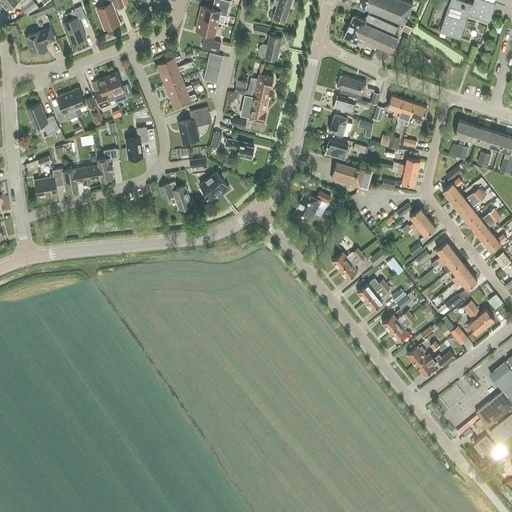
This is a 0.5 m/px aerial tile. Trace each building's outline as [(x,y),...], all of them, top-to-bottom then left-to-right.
[(27,0),(0,0),(0,1),(6,9),(18,0),(22,5),(27,0)] [(33,0),(31,0),(21,9),(25,14),(37,5),(33,0)] [(102,0),(104,5),(97,8),(106,29),(119,23),(114,9),(117,8),(118,9),(124,6),(124,5),(129,3),(127,0),(102,0)] [(214,0),(212,8),(201,6),(198,18),(218,22),(220,14),(227,16),(229,8),(231,0),(229,0),(214,0)] [(285,21),(292,0),(278,0),(279,0),(278,0),(274,0),(273,4),(277,5),(273,17),(285,21)] [(361,0),(361,3),(360,3),(360,4),(361,4),(367,6),(367,7),(368,7),(375,9),(374,10),(375,10),(382,12),(382,13),(383,13),(389,15),(389,16),(390,16),(404,22),(407,15),(408,15),(408,14),(410,9),(413,2),(408,0),(361,0)] [(495,3),(486,0),(473,0),(473,4),(461,0),(450,0),(440,31),(460,38),(468,15),(489,22),(495,3)] [(44,6),(36,10),(38,17),(47,13),(44,6)] [(85,16),(81,6),(74,8),(75,10),(66,14),(68,20),(63,23),(70,43),(86,37),(79,19),(85,16)] [(397,27),(368,14),(365,20),(366,20),(362,28),(367,31),(364,39),(369,41),(392,51),(398,37),(393,35),(397,27)] [(365,20),(354,15),(350,23),(349,23),(347,28),(348,28),(344,37),(356,42),(357,41),(367,45),(369,41),(364,39),(367,31),(362,28),(366,20),(365,20)] [(218,22),(198,18),(196,30),(207,33),(206,38),(204,38),(202,47),(219,51),(221,42),(213,40),(215,34),(218,22)] [(412,26),(404,23),(401,30),(409,33),(412,26)] [(268,27),(256,24),(254,32),(266,34),(268,27)] [(45,43),(54,39),(50,27),(40,31),(40,30),(26,36),(33,55),(47,49),(45,43)] [(282,37),(270,35),(269,40),(268,44),(263,43),(260,45),(258,52),(260,55),(265,56),(277,59),(282,37)] [(210,52),(208,59),(222,62),(223,55),(210,52)] [(156,64),(161,75),(178,68),(178,67),(176,62),(181,59),(180,55),(174,57),(156,64)] [(207,66),(220,69),(222,62),(208,59),(207,66)] [(178,68),(161,75),(165,86),(182,79),(179,71),(185,69),(183,64),(178,67),(178,68)] [(219,76),(220,69),(207,66),(205,73),(219,76)] [(117,102),(127,98),(127,97),(133,95),(128,84),(123,86),(117,72),(107,76),(111,85),(114,94),(117,102)] [(217,83),(219,76),(205,73),(203,79),(217,83)] [(251,77),(248,90),(255,92),(254,96),(268,99),(273,77),(259,73),(258,78),(251,77)] [(363,94),(366,82),(341,75),(337,87),(341,88),(339,92),(361,99),(362,94),(363,94)] [(95,91),(101,107),(110,103),(111,104),(117,102),(114,94),(111,85),(107,76),(97,80),(100,89),(95,91)] [(182,79),(165,86),(169,96),(187,89),(187,91),(193,88),(191,84),(186,87),(182,79)] [(195,87),(201,85),(198,79),(192,82),(195,87)] [(248,82),(237,80),(234,92),(245,94),(248,82)] [(68,91),(78,116),(83,113),(80,107),(86,105),(79,87),(68,91)] [(189,96),(187,91),(187,89),(169,96),(174,107),(191,100),(197,98),(195,93),(189,96)] [(78,116),(68,91),(57,96),(62,107),(55,110),(60,121),(67,118),(67,120),(78,116)] [(378,103),(381,92),(374,91),(371,102),(378,103)] [(348,98),(337,94),(333,106),(353,112),(356,103),(370,107),(371,103),(357,99),(357,98),(349,95),(348,98)] [(394,115),(397,116),(403,98),(392,94),(387,106),(395,108),(393,114),(394,115)] [(96,105),(92,95),(85,98),(89,107),(96,105)] [(246,95),(241,115),(250,116),(249,119),(263,122),(268,99),(254,96),(254,97),(246,95)] [(403,98),(397,116),(402,117),(404,112),(411,114),(415,102),(403,98)] [(415,102),(411,114),(418,117),(416,122),(421,124),(423,118),(427,106),(415,102)] [(46,118),(40,103),(27,108),(35,127),(43,124),(47,133),(59,129),(54,115),(46,118)] [(384,107),(377,105),(373,118),(380,120),(384,107)] [(116,116),(124,113),(121,106),(113,109),(116,116)] [(208,107),(190,111),(190,112),(192,119),(178,122),(183,143),(199,139),(196,126),(212,122),(211,122),(208,107)] [(332,122),(332,121),(329,131),(343,135),(344,129),(350,131),(352,123),(347,121),(348,118),(335,114),(332,122)] [(96,119),(95,122),(96,125),(103,122),(101,116),(96,119)] [(247,120),(233,117),(231,124),(245,127),(247,120)] [(360,119),(358,126),(372,130),(373,123),(360,119)] [(462,144),(464,144),(466,138),(471,124),(459,120),(454,134),(461,136),(459,144),(453,143),(450,153),(458,156),(462,144)] [(108,124),(110,132),(117,131),(115,122),(112,123),(108,124)] [(482,127),(471,124),(466,138),(477,141),(482,127)] [(81,125),(74,128),(76,135),(84,132),(81,125)] [(138,137),(126,138),(128,158),(144,156),(142,142),(155,140),(153,126),(137,128),(138,137)] [(493,131),(482,127),(477,141),(489,145),(493,131)] [(45,137),(50,145),(65,138),(61,129),(45,137)] [(504,134),(493,131),(489,145),(500,149),(504,134)] [(223,134),(214,132),(211,145),(220,147),(223,134)] [(511,152),(511,149),(511,136),(504,134),(500,149),(507,151),(511,152)] [(391,135),(388,144),(398,147),(401,138),(391,135)] [(416,146),(417,140),(405,137),(404,144),(416,146)] [(252,158),(254,147),(246,145),(247,143),(227,138),(225,145),(238,148),(237,154),(252,158)] [(348,145),(329,139),(328,143),(327,142),(325,152),(344,158),(345,157),(346,157),(347,157),(348,153),(348,151),(346,151),(348,145)] [(365,152),(367,146),(355,142),(353,149),(365,152)] [(469,146),(464,144),(462,144),(458,156),(465,158),(469,146)] [(101,179),(102,179),(102,178),(113,176),(111,161),(118,160),(116,148),(104,150),(105,158),(98,159),(99,164),(101,177),(101,179)] [(477,162),(483,164),(487,152),(481,150),(477,162)] [(487,152),(483,164),(488,165),(492,154),(487,152)] [(51,161),(49,155),(38,159),(40,165),(51,161)] [(400,163),(399,168),(417,172),(420,160),(407,157),(406,164),(400,163)] [(206,158),(190,159),(191,167),(203,165),(204,168),(207,168),(206,158)] [(233,159),(225,158),(223,165),(231,167),(233,159)] [(509,159),(504,158),(500,170),(505,171),(509,159)] [(366,169),(337,160),(331,179),(360,187),(361,186),(367,188),(372,171),(366,169)] [(77,182),(101,177),(99,164),(75,168),(77,182)] [(461,171),(458,166),(446,175),(449,180),(461,171)] [(78,188),(77,182),(75,168),(63,170),(63,168),(53,170),(54,176),(55,176),(56,185),(65,184),(66,190),(78,188)] [(417,172),(399,168),(398,172),(404,174),(402,181),(415,184),(417,172)] [(217,172),(200,185),(210,198),(221,190),(223,193),(229,188),(217,172)] [(57,191),(56,185),(55,176),(54,176),(35,179),(37,193),(37,194),(46,193),(46,194),(51,193),(51,192),(57,191)] [(451,200),(461,193),(456,187),(463,182),(459,177),(453,183),(452,182),(443,190),(451,200)] [(395,187),(396,180),(384,178),(383,184),(395,187)] [(192,204),(185,186),(177,188),(175,183),(176,183),(175,181),(170,183),(159,187),(163,199),(169,197),(174,195),(179,209),(192,204)] [(465,198),(461,193),(451,200),(459,211),(483,192),(479,187),(471,193),(465,198)] [(320,190),(317,196),(327,202),(331,195),(320,190)] [(321,200),(304,192),(300,200),(299,200),(297,204),(298,205),(294,213),(311,221),(319,205),(321,200)] [(483,192),(459,211),(467,221),(477,213),(472,207),(486,196),(483,192)] [(412,207),(407,202),(397,211),(401,216),(412,207)] [(412,228),(413,229),(428,217),(420,207),(410,215),(415,221),(410,225),(408,223),(401,229),(404,233),(406,233),(412,228)] [(467,221),(475,231),(499,212),(495,207),(487,214),(481,219),(477,213),(467,221)] [(499,212),(475,231),(483,241),(493,233),(488,228),(495,222),(502,216),(499,212)] [(392,217),(386,221),(389,225),(395,221),(392,217)] [(428,217),(413,229),(416,233),(421,229),(425,235),(436,227),(428,217)] [(344,235),(351,223),(344,219),(337,231),(344,235)] [(497,239),(493,233),(483,241),(491,251),(501,243),(500,243),(507,238),(504,233),(497,239)] [(413,254),(423,247),(419,241),(409,249),(413,254)] [(435,266),(439,263),(454,251),(447,241),(436,249),(441,255),(436,259),(432,263),(435,266)] [(343,251),(332,260),(339,270),(350,261),(357,256),(362,252),(358,247),(353,251),(347,256),(343,251)] [(382,248),(370,257),(376,265),(380,262),(388,255),(382,248)] [(420,263),(430,255),(426,250),(416,258),(420,263)] [(447,263),(452,269),(462,261),(454,251),(439,263),(442,266),(447,263)] [(350,261),(339,270),(347,279),(358,270),(354,265),(360,260),(365,256),(362,252),(357,256),(350,261)] [(504,252),(495,258),(502,267),(511,261),(504,252)] [(393,256),(386,262),(391,268),(398,263),(393,256)] [(454,282),(469,270),(462,261),(452,269),(456,275),(452,279),(454,282)] [(477,280),(469,270),(454,282),(455,283),(457,286),(462,282),(467,288),(477,280)] [(368,282),(357,291),(364,301),(376,292),(382,286),(387,283),(383,278),(378,282),(375,277),(368,282)] [(376,292),(364,301),(372,310),(383,301),(380,298),(388,292),(387,291),(391,288),(387,283),(383,286),(382,286),(376,292)] [(405,294),(401,288),(392,296),(396,302),(405,294)] [(496,306),(504,300),(497,291),(489,298),(496,306)] [(402,308),(412,300),(407,294),(397,302),(402,308)] [(461,300),(457,294),(445,303),(450,309),(461,300)] [(467,303),(485,326),(494,318),(486,308),(480,313),(479,312),(480,311),(471,300),(467,303)] [(476,333),(485,326),(467,303),(463,307),(472,318),(473,317),(474,318),(468,323),(476,333)] [(393,314),(382,323),(390,332),(401,323),(407,318),(412,314),(408,309),(403,313),(397,318),(393,314)] [(401,323),(390,332),(397,342),(408,333),(404,328),(411,323),(415,319),(412,314),(407,318),(401,323)] [(446,315),(441,319),(450,331),(455,327),(446,315)] [(426,339),(435,330),(431,325),(421,333),(426,339)] [(468,338),(458,325),(451,331),(461,344),(468,338)] [(434,350),(439,346),(435,340),(430,345),(434,350)] [(415,364),(426,356),(423,352),(425,351),(421,346),(420,348),(418,345),(407,354),(415,364)] [(430,353),(426,356),(415,364),(424,375),(435,366),(433,364),(438,360),(443,366),(454,356),(450,350),(442,357),(439,354),(434,358),(430,353)] [(511,356),(490,374),(503,389),(476,411),(481,418),(482,419),(499,441),(499,440),(511,430),(511,356)] [(458,383),(468,394),(478,385),(468,374),(458,383)] [(499,441),(482,419),(481,418),(476,422),(479,425),(474,429),(481,437),(474,442),(481,450),(480,451),(483,455),(484,454),(486,456),(497,448),(503,444),(499,440),(499,441)] [(505,470),(501,466),(496,471),(499,475),(505,470)]
